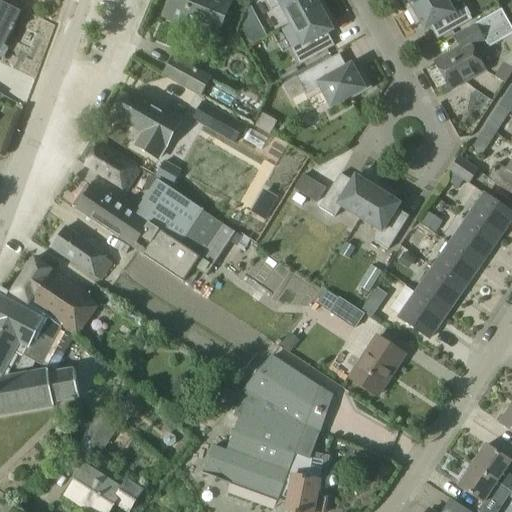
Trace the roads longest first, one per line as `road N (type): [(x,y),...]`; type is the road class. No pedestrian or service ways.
road 1 (residential): [(0,219),(83,0)]
road 2 (residential): [(379,511),(511,324)]
road 3 (residential): [(411,103),(400,107),(383,139),(416,161),(433,134),(433,116)]
